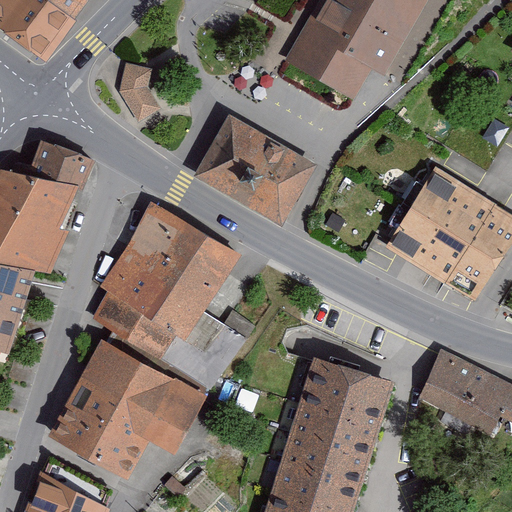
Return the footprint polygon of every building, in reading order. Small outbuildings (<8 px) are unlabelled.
[(0,0),(0,26),(42,59),(87,0),(0,0)] [(429,0),(320,0),(287,61),(355,103),(373,72),(385,78),(429,0)] [(153,68),(127,60),(120,89),(139,119),(163,104),(148,84),(153,68)] [(319,164),(231,118),(204,166),(293,218),(319,164)] [(30,172),(1,171),(0,172),(0,357),(9,361),(31,281),(44,283),(76,190),(84,155),(38,139),(30,172)] [(511,216),(423,164),(381,247),(472,302),(511,235),(511,216)] [(240,252),(152,205),(101,286),(111,292),(97,316),(158,354),(173,334),(182,340),(240,252)] [(204,393),(104,344),(52,439),(125,481),(146,443),(170,455),(204,393)] [(511,431),(511,389),(439,350),(415,398),(493,439),(500,426),(511,431)] [(357,511),(398,382),(309,358),(264,511),(357,511)] [(100,511),(104,502),(47,476),(27,511),(100,511)]
